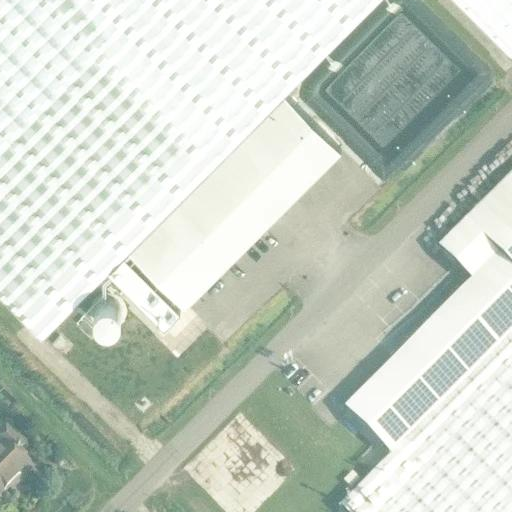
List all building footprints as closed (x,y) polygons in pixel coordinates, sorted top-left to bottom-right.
[(123,252),(129,247),(284,91),(375,0),(0,0),(0,289),(43,333),(107,269),(123,252)] [(511,0),(459,0),(510,50),(511,48),(511,0)] [(341,148),(284,91),(129,247),(185,304),(341,148)] [(383,452),(391,460),(511,339),(511,181),(440,253),(473,287),(346,414),(383,452)] [(123,252),(107,269),(164,325),(180,309),(123,252)] [(511,511),(511,339),(391,460),(414,483),(384,511),(511,511)] [(0,496),(8,489),(10,491),(29,471),(14,456),(23,447),(4,427),(0,430),(0,496)] [(340,511),(341,511),(384,511),(414,483),(391,460),(340,511)]
